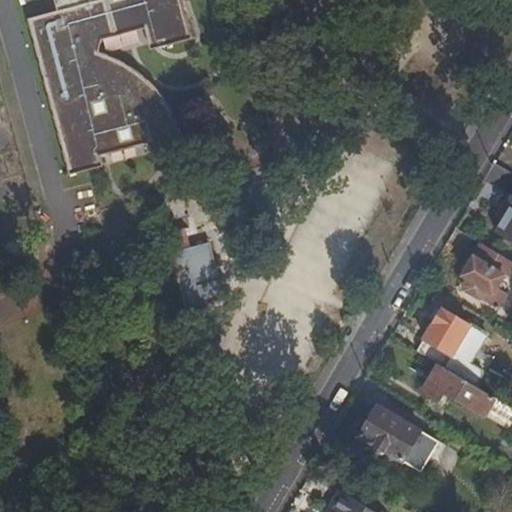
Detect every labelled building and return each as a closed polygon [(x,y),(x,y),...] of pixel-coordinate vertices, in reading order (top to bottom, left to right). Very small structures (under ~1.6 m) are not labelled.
[(65,161),(99,153),(96,142),(144,131),(146,140),(181,131),(168,98),(150,74),(114,48),(95,42),(99,30),(140,19),(146,39),(187,29),(179,0),(56,0),(57,2),(27,9),(65,161)] [(212,239),(175,251),(193,308),(230,296),(212,239)] [(511,261),(483,244),(465,275),(470,279),(464,288),(500,310),(510,294),(500,288),(507,276),(511,279),(511,261)] [(445,310),(420,352),(442,365),(464,378),(489,336),(445,310)] [(511,407),(464,378),(442,365),(426,391),(444,402),(449,393),(488,416),(492,410),(495,404),(509,413),(511,409),(511,407)] [(495,404),(492,410),(511,421),(511,409),(509,413),(495,404)] [(405,461),(423,432),(381,407),(363,436),(405,461)] [(376,511),(346,494),(336,509),(340,511),(376,511)] [(511,511),(511,503),(506,500),(498,511),(511,511)]
